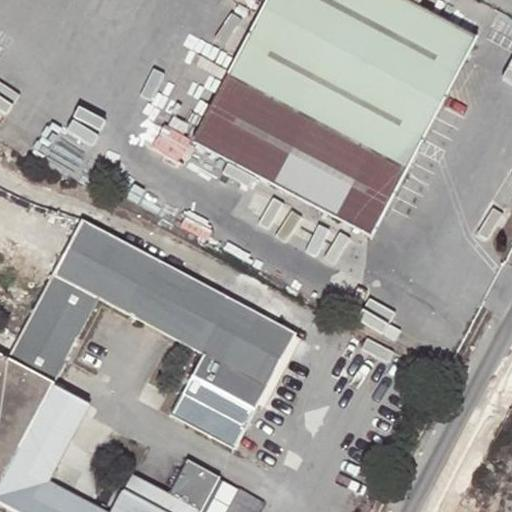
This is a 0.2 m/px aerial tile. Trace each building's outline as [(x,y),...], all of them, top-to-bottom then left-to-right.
[(477,36),(409,0),(266,0),(192,141),(286,190),(325,210),(371,235),(477,36)] [(0,129),(11,134),(54,46),(0,20),(0,129)] [(321,217),(325,210),(286,190),(282,196),(321,217)] [(0,507),(9,511),(199,511),(218,477),(187,461),(168,496),(132,476),(112,511),(105,511),(49,482),(90,404),(53,384),(99,298),(203,355),(171,415),(234,449),(249,422),(258,405),(263,408),(299,340),(294,337),(296,334),(82,220),(7,358),(0,354),(0,507)] [(456,296),(434,340),(459,353),(481,309),(456,296)] [(263,408),(258,405),(249,422),(274,436),(321,347),(296,334),(294,337),(299,340),(263,408)]
